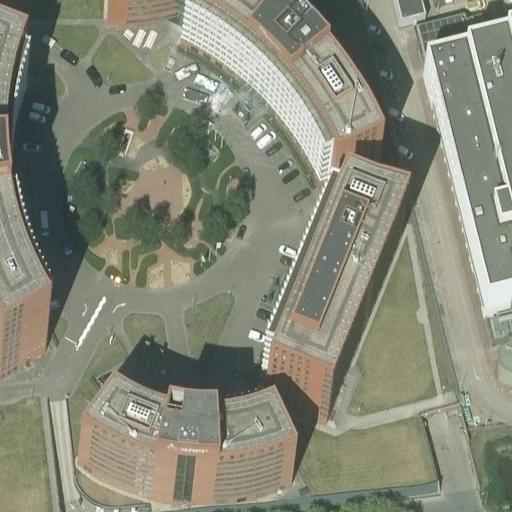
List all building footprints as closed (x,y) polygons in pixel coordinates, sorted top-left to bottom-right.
[(106,0),(106,26),(123,26),(140,25),(158,22),(174,18),(189,25),(179,45),(190,51),(202,58),(213,65),(224,72),(234,80),(243,89),(252,97),(251,98),(250,98),(249,99),(249,100),(249,102),(249,103),(249,104),(250,105),(251,106),(252,107),(254,107),(255,107),(256,106),(257,105),(258,104),(259,103),(262,106),(270,115),(279,125),(286,135),(294,145),(301,156),(307,167),(313,178),(318,189),(328,184),(331,191),(377,171),(371,158),(364,145),(357,132),(350,119),(342,107),(333,95),(324,83),(314,72),(304,61),(293,51),(282,41),(271,32),(259,22),(247,14),(234,6),(223,0),(106,0)] [(391,0),(399,29),(424,23),(417,0),(391,0)] [(511,0),(503,0),(501,2),(511,17),(511,0)] [(511,55),(422,78),(483,320),(511,312),(511,55)] [(21,82),(0,74),(0,380),(44,354),(40,348),(46,344),(40,333),(34,321),(29,308),(24,296),(20,283),(16,270),(13,257),(11,243),(18,242),(16,225),(17,225),(18,225),(19,224),(20,224),(21,223),(21,222),(22,221),(22,219),(22,218),(21,217),(20,216),(20,215),(18,215),(17,215),(16,215),(15,215),(14,197),(7,197),(7,184),(8,171),(9,157),(11,144),(14,131),(17,118),(21,105),(25,92),(19,89),(21,82)] [(325,426),(402,235),(339,210),(334,223),(324,220),(293,297),(292,296),(291,296),(289,296),(288,296),(287,296),(286,297),(285,298),(285,299),(284,300),(285,301),(285,303),(285,304),(286,305),(287,305),(288,306),(289,306),(258,383),(268,387),(263,401),(325,426)] [(126,427),(118,422),(114,427),(107,423),(76,467),(88,475),(100,482),(112,488),(125,494),(139,498),(153,502),(167,505),(181,507),(195,508),(209,508),(223,506),(236,505),(250,502),(264,498),(277,493),(290,488),(267,439),(260,441),(257,435),(249,438),(240,441),(231,443),(222,445),(213,446),(204,446),(195,446),(190,446),(191,445),(191,444),(191,442),(191,441),(190,440),(189,439),(188,439),(187,439),(185,439),(184,439),(183,440),(182,441),(181,442),(181,443),(181,444),(181,445),(177,445),(168,443),(159,441),(150,438),(142,435),(134,431),(126,427)]
